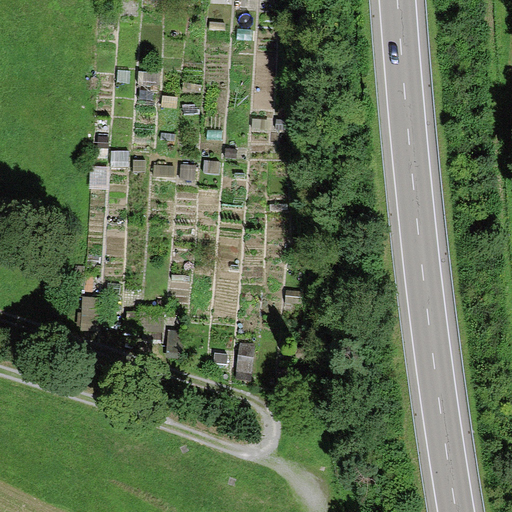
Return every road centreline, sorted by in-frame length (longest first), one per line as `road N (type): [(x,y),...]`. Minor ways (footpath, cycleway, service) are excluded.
road 1 (primary): [(456,511),(397,0)]
road 2 (track): [(0,370),(280,468),(303,484),(313,511)]
road 3 (track): [(239,450),(272,439),(263,407),(0,316)]
